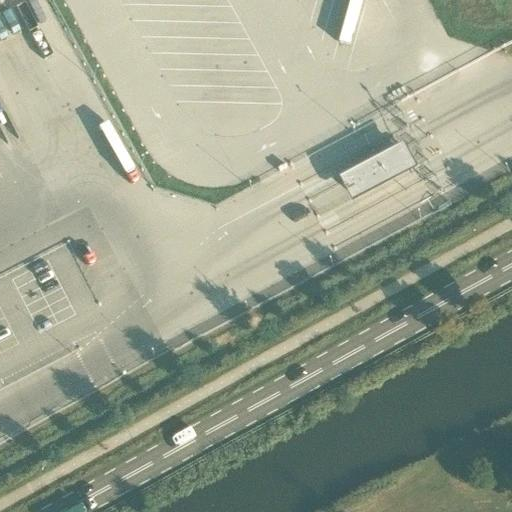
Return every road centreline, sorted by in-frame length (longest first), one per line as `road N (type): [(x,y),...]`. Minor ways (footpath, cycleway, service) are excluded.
road 1 (secondary): [(67,511),(511,267)]
road 2 (unknown): [(36,38),(176,294)]
